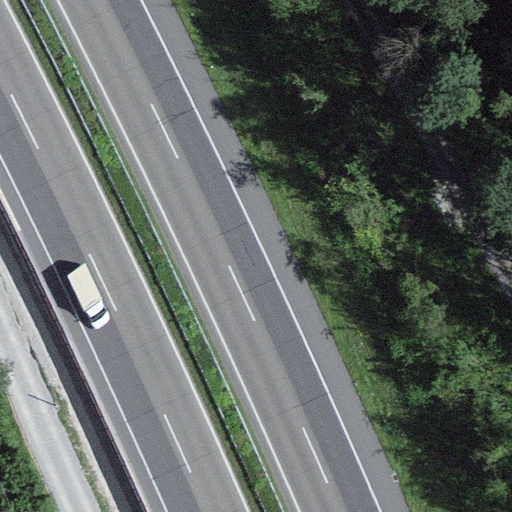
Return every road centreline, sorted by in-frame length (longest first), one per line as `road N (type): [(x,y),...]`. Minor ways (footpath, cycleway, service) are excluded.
road 1 (motorway): [(339,511),(98,0)]
road 2 (motorway): [(0,73),(207,511)]
road 3 (track): [(341,0),(511,309)]
road 4 (track): [(80,511),(0,326)]
